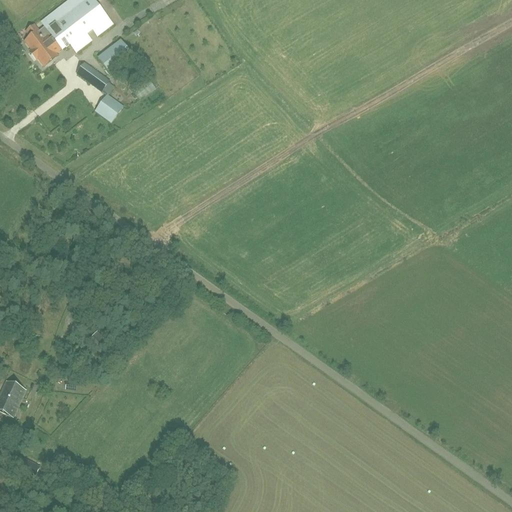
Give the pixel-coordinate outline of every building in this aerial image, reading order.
[(43,25),(45,28),(61,49),(62,49),(63,51),(70,45),(76,53),(91,42),(86,35),(92,30),(97,37),(112,26),(92,0),(69,0),(70,1),(72,3),(43,25)] [(31,38),(27,41),(25,42),(32,51),(30,53),(36,60),(38,58),(44,66),(45,67),(57,58),(55,54),(61,49),(45,28),(38,33),(31,38)] [(98,55),(109,74),(135,59),(124,40),(98,55)] [(109,83),(84,65),(77,75),(102,93),(109,83)] [(140,100),(156,89),(148,79),(133,91),(140,100)] [(123,109),(107,97),(95,112),(112,124),(123,109)] [(21,332),(29,343),(37,337),(30,326),(21,332)] [(6,384),(0,397),(0,412),(13,418),(24,392),(6,384)] [(20,457),(16,466),(36,477),(41,468),(20,457)]
